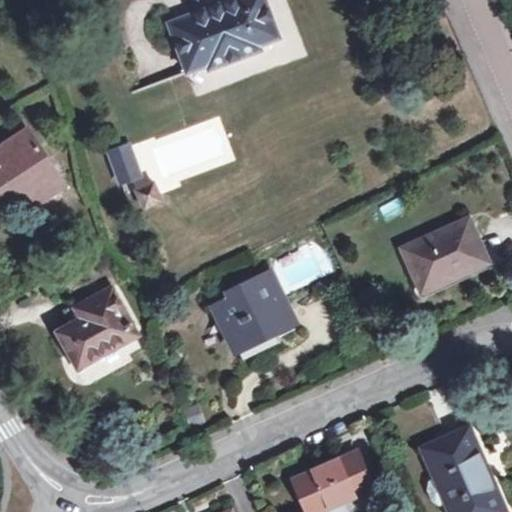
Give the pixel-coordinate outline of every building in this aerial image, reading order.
[(260,46),(280,38),(266,0),(231,0),(170,24),(189,73),(207,66),(210,70),(261,50),(260,46)] [(47,174),(51,163),(29,130),(0,148),(0,195),(14,187),(28,209),(58,189),(47,174)] [(130,146),(111,154),(123,183),(141,176),(130,146)] [(146,208),(163,201),(155,183),(138,191),(146,208)] [(424,291),(489,262),(470,220),(404,249),(424,291)] [(232,299),(216,308),(235,311),(252,340),(273,329),(275,334),(296,324),(269,272),(230,294),(232,299)] [(112,287),(67,313),(75,326),(60,335),(81,371),(140,336),(112,287)] [(235,311),(216,308),(240,351),(275,334),(273,329),(252,340),(235,311)] [(424,449),(451,511),(502,511),(505,511),(468,429),(424,449)] [(308,511),(319,511),(374,488),(358,452),(295,480),(308,511)]
